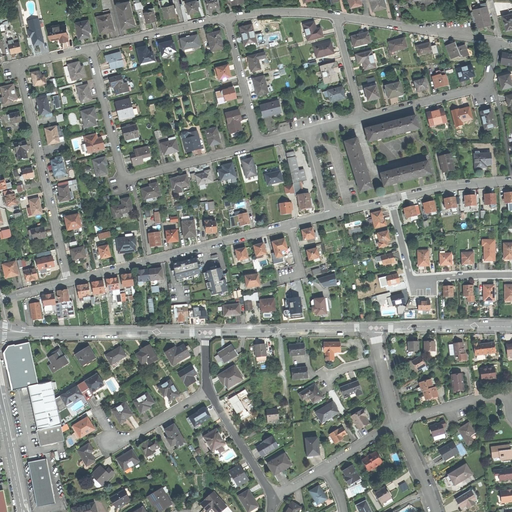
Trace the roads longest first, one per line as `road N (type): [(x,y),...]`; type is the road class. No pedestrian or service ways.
road 1 (residential): [(68,281),(20,70),(90,47)]
road 2 (residential): [(90,47),(130,180),(259,146)]
road 3 (tertiary): [(68,281),(288,225)]
road 4 (residential): [(391,199),(410,274),(511,275)]
road 5 (tertiary): [(205,332),(30,332)]
road 6 (residential): [(362,118),(479,88),(488,81),(494,41)]
road 7 (tertiary): [(376,328),(205,332)]
road 8 (residential): [(334,15),(494,41)]
road 9 (residential): [(206,392),(117,445),(99,412)]
road 10 (residential): [(90,47),(226,17)]
road 11 (residential): [(511,418),(507,395),(396,423)]
road 12 (tertiary): [(511,326),(376,328)]
road 13 (residential): [(259,146),(226,17)]
road 14 (residential): [(206,392),(272,497)]
road 15 (tertiary): [(391,199),(511,180)]
road 16 (secondary): [(22,511),(0,394)]
